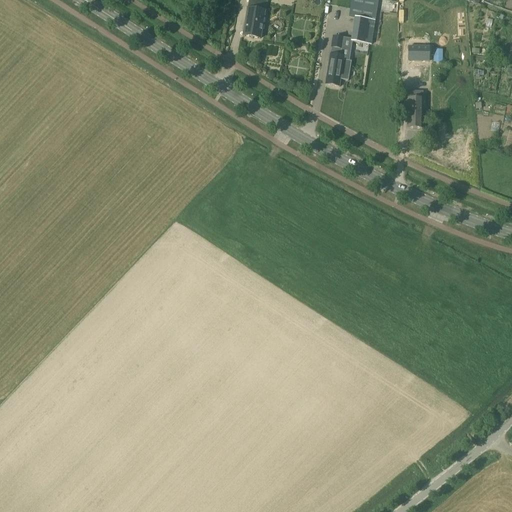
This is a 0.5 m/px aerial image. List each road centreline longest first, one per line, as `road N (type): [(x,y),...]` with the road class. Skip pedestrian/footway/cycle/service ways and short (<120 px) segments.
road 1 (tertiary): [(85,0),(337,156),(511,234)]
road 2 (unclassified): [(399,511),(511,417)]
